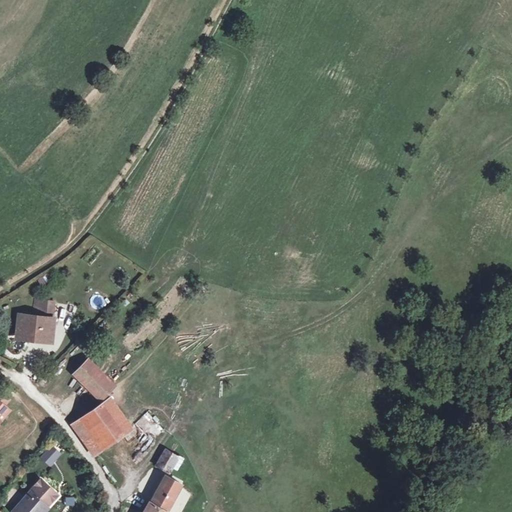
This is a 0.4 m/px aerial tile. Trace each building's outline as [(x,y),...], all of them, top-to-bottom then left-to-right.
[(34,303),(31,317),(49,321),(52,306),(34,303)] [(49,321),(31,317),(18,315),(14,336),(47,343),(51,321),(49,321)] [(69,366),(90,392),(106,380),(84,355),(69,366)] [(96,400),(75,415),(98,446),(127,425),(105,394),(96,400)] [(136,422),(152,439),(164,428),(148,411),(136,422)] [(98,446),(75,415),(68,421),(90,452),(98,446)] [(162,447),(154,462),(167,469),(175,454),(162,447)] [(164,511),(180,481),(164,473),(143,511),(164,511)] [(6,511),(7,511),(37,511),(58,493),(43,477),(6,511)]
